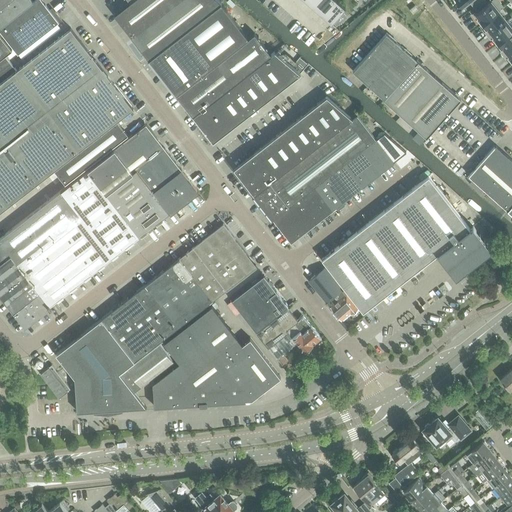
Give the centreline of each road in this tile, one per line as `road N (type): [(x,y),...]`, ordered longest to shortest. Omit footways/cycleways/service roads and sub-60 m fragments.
road 1 (tertiary): [(0,483),(330,443)]
road 2 (unclassified): [(15,352),(226,194)]
road 3 (unclassified): [(226,194),(76,0)]
road 4 (tertiary): [(385,399),(274,435),(153,449)]
road 5 (unclassified): [(151,416),(282,404),(308,391),(346,343)]
road 6 (tertiary): [(153,449),(0,472)]
road 7 (unclassified): [(284,266),(402,176)]
road 8 (residential): [(399,30),(497,112),(511,111)]
road 9 (residential): [(431,0),(511,105)]
road 10 (unclassified): [(346,343),(443,270)]
